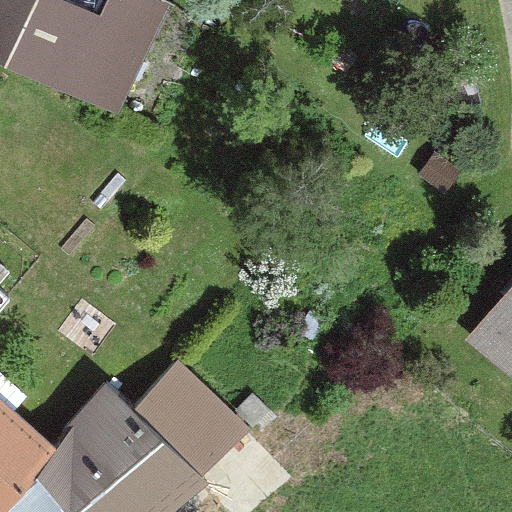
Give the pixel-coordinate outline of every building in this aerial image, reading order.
[(107,0),(100,15),(66,0),(0,0),(0,65),(6,69),(117,116),(171,5),(160,0),(107,0)] [(66,0),(100,15),(107,0),(66,0)] [(442,144),(414,180),(446,205),(475,169),(442,144)] [(511,292),(480,335),(511,359),(511,292)] [(252,429),(178,361),(136,410),(204,478),(252,429)] [(4,511),(176,511),(209,486),(204,478),(136,410),(106,381),(57,449),(4,511)] [(0,511),(4,511),(57,449),(0,398),(0,511)]
